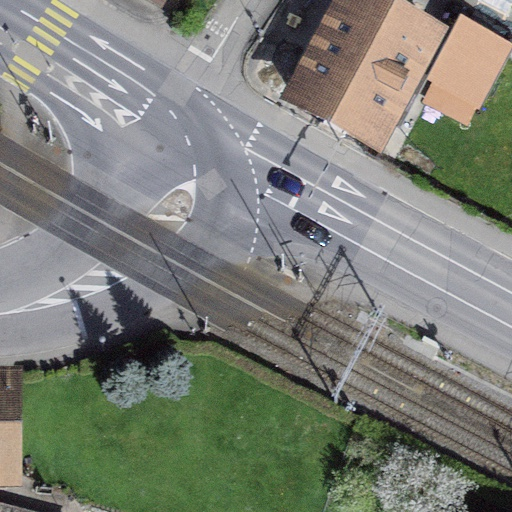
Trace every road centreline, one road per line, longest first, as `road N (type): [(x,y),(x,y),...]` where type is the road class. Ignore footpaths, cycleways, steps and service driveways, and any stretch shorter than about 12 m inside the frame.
road 1 (secondary): [(511,325),(188,150)]
road 2 (secondary): [(188,150),(174,208),(127,257),(87,285),(0,312)]
road 3 (secondary): [(188,150),(0,20)]
road 4 (residential): [(248,0),(213,57),(188,150)]
